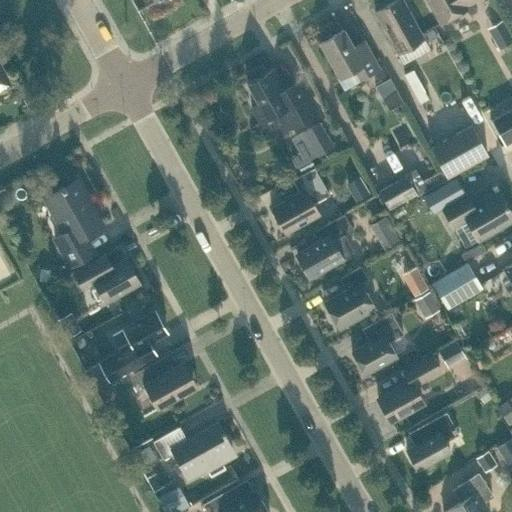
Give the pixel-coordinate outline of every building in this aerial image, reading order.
[(397,52),(423,38),(401,0),(395,0),(374,12),(397,52)] [(465,5),(474,0),(427,0),(440,23),(466,8),(465,5)] [(360,78),(378,68),(367,47),(356,53),(342,29),(332,35),(329,34),(322,37),(322,41),(320,42),(339,76),(354,68),(360,78)] [(511,41),(511,40),(506,31),(492,39),(498,49),(511,41)] [(0,89),(8,85),(4,78),(5,77),(0,67),(0,89)] [(294,125),(314,114),(296,81),(284,88),(273,68),(247,83),(258,103),(251,107),(259,122),(275,113),(277,117),(286,112),(294,125)] [(404,75),(420,104),(428,99),(412,70),(404,75)] [(390,78),(375,86),(389,111),(404,103),(390,78)] [(449,99),(432,108),(441,125),(457,116),(449,99)] [(501,138),(504,144),(511,139),(511,107),(490,120),(501,138)] [(318,122),(294,135),(308,160),(331,147),(318,122)] [(360,129),(363,139),(378,135),(376,125),(360,129)] [(446,176),(504,144),(501,138),(483,148),(471,125),(430,147),(446,176)] [(312,203),(329,194),(314,168),(292,180),(299,192),(271,208),(285,233),(318,214),(312,203)] [(440,170),(422,181),(426,188),(444,178),(440,170)] [(378,191),(388,208),(416,192),(406,175),(378,191)] [(442,208),(466,194),(456,177),(425,196),(434,212),(442,208)] [(84,235),(102,225),(76,179),(43,197),(63,232),(54,237),(70,266),(93,253),(84,235)] [(368,184),(354,182),(353,194),(367,196),(368,184)] [(466,220),(478,240),(511,219),(511,214),(498,190),(472,205),(466,194),(442,208),(453,227),(466,220)] [(316,229),(322,240),(296,254),(309,276),(352,252),(343,235),(352,229),(344,214),(316,229)] [(372,224),(385,246),(397,239),(385,217),(372,224)] [(481,242),(460,254),(465,261),(485,249),(481,242)] [(104,302),(139,283),(125,259),(100,272),(93,260),(72,272),(82,289),(94,283),(104,302)] [(440,274),(432,261),(421,268),(428,281),(440,274)] [(444,303),(479,283),(467,263),(431,283),(444,303)] [(338,328),(375,308),(361,282),(367,279),(360,265),(339,277),(346,289),(323,302),(338,328)] [(402,274),(414,295),(428,287),(416,266),(402,274)] [(50,269),(40,268),(39,280),(49,281),(50,269)] [(425,318),(440,309),(429,291),(414,299),(425,318)] [(148,343),(167,332),(154,310),(122,328),(129,341),(117,348),(119,351),(99,363),(110,382),(155,356),(148,343)] [(388,341),(403,333),(390,312),(368,324),(376,338),(351,352),(364,374),(396,355),(388,341)] [(70,313),(59,319),(67,334),(78,328),(70,313)] [(454,341),(438,350),(447,366),(463,357),(454,341)] [(511,369),(511,348),(511,347),(502,353),(511,369)] [(157,408),(193,388),(180,365),(172,369),(165,355),(133,373),(141,388),(144,385),(157,408)] [(422,402),(413,385),(439,370),(431,355),(403,370),(409,381),(378,398),(390,420),(422,402)] [(107,385),(98,390),(104,400),(113,395),(107,385)] [(476,392),(483,402),(490,397),(482,387),(476,392)] [(508,423),(511,420),(511,411),(506,401),(497,406),(508,423)] [(417,469),(450,451),(444,441),(457,433),(445,412),(408,433),(415,444),(406,449),(417,469)] [(205,466),(232,450),(217,422),(186,439),(179,426),(153,441),(163,458),(173,453),(187,479),(206,468),(205,466)] [(505,467),(511,462),(511,440),(511,439),(494,450),(505,467)] [(148,445),(133,453),(140,465),(154,457),(148,445)] [(495,465),(487,452),(476,458),(484,472),(495,465)] [(478,473),(452,489),(459,501),(443,511),(442,511),(444,511),(445,511),(489,511),(490,511),(483,501),(492,495),(478,473)] [(267,511),(255,490),(250,493),(242,497),(235,485),(219,495),(202,504),(206,511),(267,511)] [(158,497),(166,511),(173,511),(185,505),(176,488),(158,497)]
